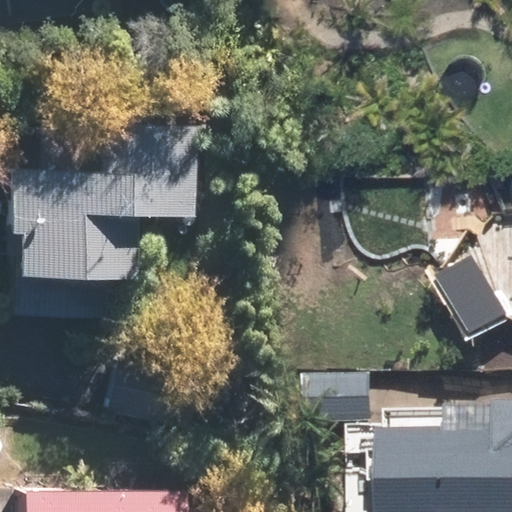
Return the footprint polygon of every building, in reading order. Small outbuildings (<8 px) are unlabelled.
[(3,0),(6,20),(82,10),(80,0),(3,0)] [(167,141),(3,133),(0,196),(0,317),(80,321),(82,285),(103,286),(106,220),(163,223),(167,141)] [(472,266),(417,303),(449,350),(504,314),(472,266)] [(154,369),(105,362),(98,416),(147,423),(154,369)] [(511,511),(511,429),(440,432),(440,445),(373,447),(375,511),(511,511)] [(165,511),(166,489),(18,490),(18,511),(165,511)]
